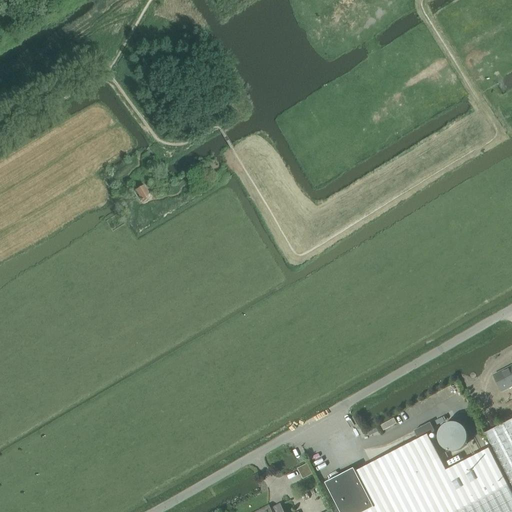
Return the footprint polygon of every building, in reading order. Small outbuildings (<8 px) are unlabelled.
[(149,193),(144,186),(136,191),(143,202),(147,199),(149,193)] [(511,365),(493,375),(502,391),(511,385),(511,365)] [(511,419),(485,433),(511,483),(511,419)] [(511,511),(511,491),(489,448),(447,470),(428,435),(435,431),(430,422),(414,430),(419,439),(356,471),(354,467),(353,468),(354,471),(350,473),(348,470),(344,472),(346,475),(328,484),(327,481),(326,482),(340,511),(511,511)] [(460,454),(445,462),(448,467),(463,459),(460,454)]
